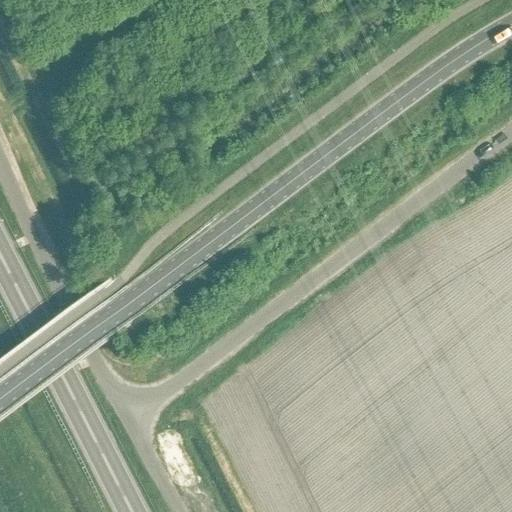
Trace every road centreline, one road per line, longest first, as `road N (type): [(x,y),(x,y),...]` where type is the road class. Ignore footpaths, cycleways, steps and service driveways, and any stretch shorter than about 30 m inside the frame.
road 1 (tertiary): [(0,403),(415,88),(511,25)]
road 2 (unclassified): [(128,420),(511,134)]
road 3 (trunk): [(132,511),(0,253)]
road 4 (unclassified): [(128,420),(0,162)]
